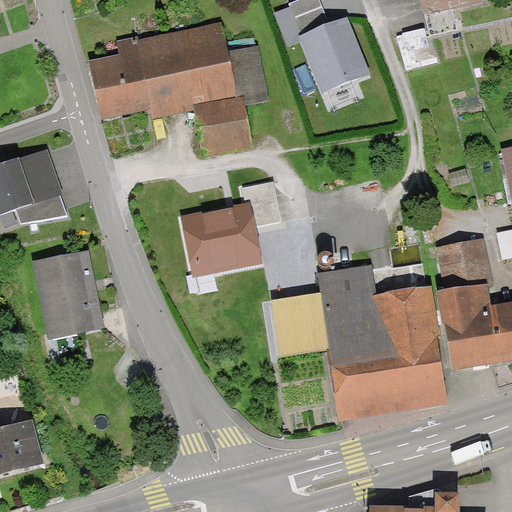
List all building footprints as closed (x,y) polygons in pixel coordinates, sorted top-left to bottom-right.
[(300,37),(330,26),(320,0),(297,0),(289,3),(290,7),(275,13),(288,48),(303,43),(300,37)] [(421,0),(429,35),(456,29),(451,8),(486,1),(485,0),(421,0)] [(369,75),(348,19),(330,26),(300,37),(303,43),(321,93),(369,75)] [(136,36),(117,40),(119,54),(90,60),(102,122),(149,113),(150,121),(197,112),(196,107),(237,99),(229,51),(224,24),(137,40),(136,36)] [(260,46),(229,51),(237,99),(245,97),(246,104),(269,100),(260,46)] [(237,99),(196,107),(197,112),(203,157),(253,150),(246,104),(245,97),(237,99)] [(511,193),(511,148),(503,150),(511,193)] [(4,166),(0,167),(0,215),(1,216),(17,210),(21,223),(69,217),(47,152),(4,166)] [(232,210),(182,218),(191,276),(261,265),(251,207),(232,210)] [(484,239),(436,249),(443,292),(488,285),(494,284),(484,239)] [(89,251),(34,262),(49,340),(105,329),(96,286),(89,251)] [(373,264),(317,273),(320,297),(328,350),(331,369),(388,360),(378,295),(373,264)] [(443,292),(438,293),(452,372),(474,367),(483,366),(511,360),(511,304),(492,307),(488,285),(443,292)] [(388,360),(331,369),(339,422),(450,404),(431,287),(378,295),(388,360)] [(328,350),(320,297),(273,304),(281,356),(328,350)] [(0,473),(45,461),(32,420),(2,429),(0,420),(0,473)] [(437,511),(371,511),(370,511),(459,511),(460,498),(437,498),(437,511)]
